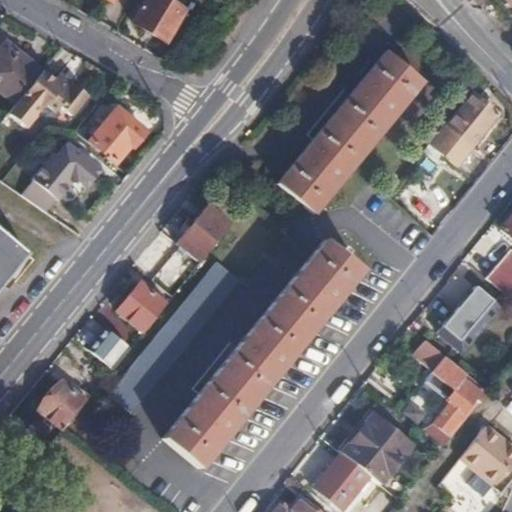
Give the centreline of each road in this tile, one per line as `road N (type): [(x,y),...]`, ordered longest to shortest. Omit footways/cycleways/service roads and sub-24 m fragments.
road 1 (residential): [(227,511),(511,162)]
road 2 (tertiary): [(213,120),(0,378)]
road 3 (residential): [(213,120),(10,0)]
road 4 (tertiary): [(300,0),(213,120)]
